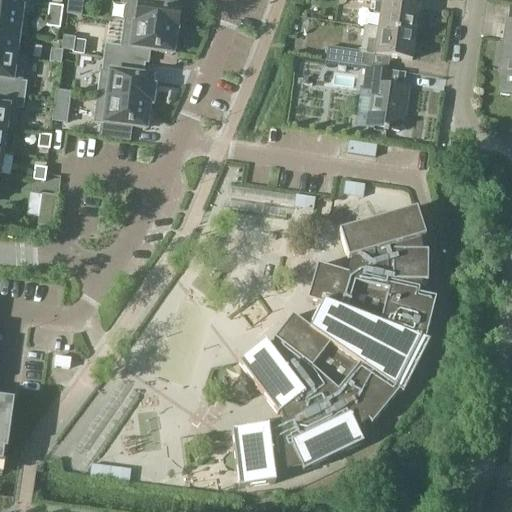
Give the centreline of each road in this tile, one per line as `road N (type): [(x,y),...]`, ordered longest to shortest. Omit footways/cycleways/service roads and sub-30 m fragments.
road 1 (residential): [(0,254),(112,261),(150,207),(238,0)]
road 2 (residential): [(473,492),(511,281)]
road 3 (residential): [(511,144),(465,124),(460,103),(474,0)]
